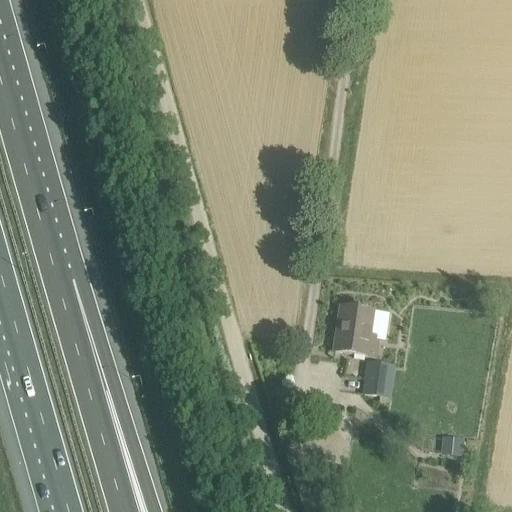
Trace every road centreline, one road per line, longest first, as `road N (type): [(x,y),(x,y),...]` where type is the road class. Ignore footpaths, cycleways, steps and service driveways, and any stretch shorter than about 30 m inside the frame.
road 1 (unclassified): [(285,511),(137,0)]
road 2 (motorway): [(146,511),(55,281)]
road 3 (motorway): [(0,274),(66,511)]
road 4 (motorway): [(124,511),(55,281)]
road 5 (motorway): [(55,281),(0,81)]
